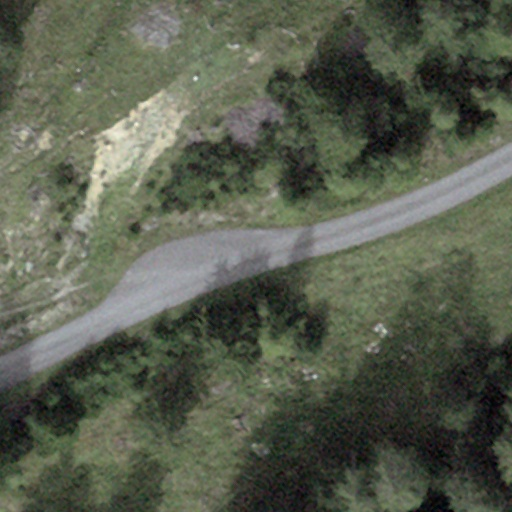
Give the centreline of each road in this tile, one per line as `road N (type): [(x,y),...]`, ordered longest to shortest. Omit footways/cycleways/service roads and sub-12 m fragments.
road 1 (track): [(511,166),(209,278),(0,369)]
road 2 (track): [(0,309),(65,286),(209,278)]
